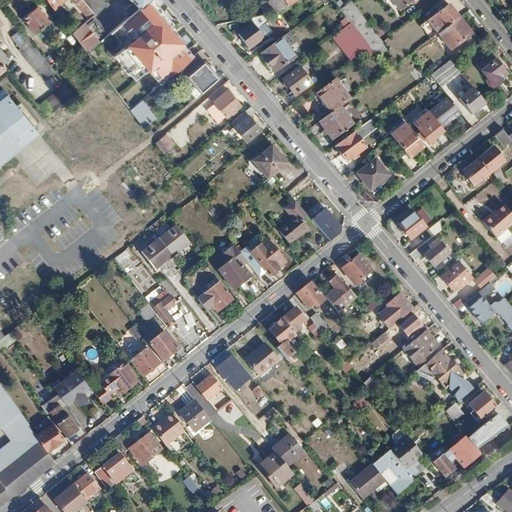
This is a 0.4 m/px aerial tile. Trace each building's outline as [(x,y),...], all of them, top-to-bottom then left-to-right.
[(147,0),(139,7),(112,30),(121,40),(112,48),(125,65),(124,66),(129,73),(135,67),(154,90),(194,57),(191,53),(170,29),(172,27),(151,2),(152,1),(150,0),(147,0)] [(285,0),(275,3),(277,13),(283,12),(288,9),(285,0)] [(284,0),(285,0),(288,9),(300,0),(284,0)] [(390,0),(399,12),(414,0),(390,0)] [(351,1),(340,10),(350,22),(368,47),(371,50),(382,42),(351,1)] [(445,27),(459,17),(449,4),(435,14),(445,27)] [(36,6),(23,16),(35,31),(48,22),(36,6)] [(238,34),(249,49),(271,33),(264,23),(266,22),(262,16),(249,19),(250,26),(238,34)] [(445,27),(438,33),(450,49),(471,33),(459,17),(445,27)] [(0,61),(3,64),(8,60),(0,49),(0,23),(1,23),(0,20),(0,61)] [(84,22),(72,32),(84,48),(95,40),(84,22)] [(368,47),(350,22),(331,37),(349,61),(368,47)] [(55,70),(21,28),(11,35),(20,46),(18,47),(44,79),(55,70)] [(281,38),(260,53),(274,71),(294,56),(281,38)] [(484,68),(481,71),(494,88),(502,82),(500,79),(506,74),(492,56),(481,64),(484,68)] [(451,59),(431,75),(443,90),(449,84),(446,80),(460,70),(451,59)] [(203,62),(186,77),(200,93),(217,79),(203,62)] [(284,81),(283,84),(286,88),(289,87),(295,95),(311,83),(299,68),(283,80),(284,81)] [(454,95),(470,88),(464,74),(448,80),(454,95)] [(335,79),(317,94),(331,111),(338,106),(349,97),(335,79)] [(65,83),(37,106),(47,118),(55,111),(75,95),(65,83)] [(486,103),(473,87),(459,99),(471,115),(486,103)] [(0,155),(32,131),(0,89),(0,155)] [(227,90),(212,102),(225,117),(239,105),(227,90)] [(449,98),(430,113),(430,114),(442,129),(462,114),(449,98)] [(142,100),(130,110),(145,129),(157,120),(142,100)] [(158,116),(164,124),(183,108),(177,101),(158,116)] [(230,124),(234,129),(248,117),(255,112),(250,106),(230,124)] [(331,111),(318,122),(332,140),(347,128),(336,114),(341,110),(338,106),(331,111)] [(430,114),(416,126),(429,143),(444,132),(442,129),(430,114)] [(248,117),(234,129),(246,143),(260,131),(248,117)] [(370,119),(335,146),(348,162),(366,148),(360,140),(377,127),(370,119)] [(406,124),(391,136),(410,159),(424,147),(406,124)] [(511,140),(510,138),(503,129),(495,136),(504,146),(511,140)] [(162,136),(155,143),(164,156),(172,150),(162,136)] [(270,145),(252,160),(269,180),(273,176),(286,165),(270,145)] [(492,147),(477,160),(489,174),(504,162),(492,147)] [(377,159),(358,174),(371,190),(389,176),(377,159)] [(489,174),(477,160),(462,172),(474,186),(489,174)] [(207,212),(197,198),(191,203),(202,217),(207,212)] [(293,220),(284,228),(296,242),(310,230),(302,221),(307,217),(294,202),(285,210),(293,220)] [(492,214),(483,222),(497,238),(511,224),(511,212),(506,206),(494,217),(492,214)] [(324,210),(311,221),(330,243),(339,235),(341,229),(339,227),(324,210)] [(414,212),(399,224),(411,239),(426,227),(414,212)] [(438,220),(427,229),(433,236),(444,227),(438,220)] [(177,227),(159,240),(171,255),(189,242),(177,227)] [(269,274),(270,275),(288,262),(282,255),(280,256),(268,238),(261,243),(249,252),(257,263),(251,267),(261,280),(269,274)] [(431,248),(423,255),(434,267),(449,254),(435,239),(428,245),(431,248)] [(171,255),(159,240),(142,254),(153,269),(171,255)] [(423,244),(410,254),(415,261),(428,249),(423,244)] [(247,263),(234,246),(223,255),(229,262),(219,271),(235,289),(251,276),(243,266),(247,263)] [(358,256),(342,270),(354,285),(371,271),(358,256)] [(458,263),(442,277),(454,291),(461,285),(463,287),(472,279),(458,263)] [(489,268),(483,273),(491,282),(496,277),(489,268)] [(474,281),(482,289),(491,282),(483,273),(474,281)] [(356,299),(336,275),(328,281),(334,288),(325,296),(330,302),(339,313),(356,299)] [(220,282),(198,300),(207,311),(213,306),(218,312),(234,299),(220,282)] [(482,289),(465,303),(469,308),(468,308),(482,324),(495,312),(480,296),(493,285),(491,282),(482,289)] [(311,283),(298,294),(309,307),(322,297),(311,283)] [(465,298),(474,291),(469,285),(460,292),(465,298)] [(174,321),(166,311),(176,303),(166,291),(160,296),(164,300),(158,305),(153,300),(150,302),(170,328),(173,325),(174,321)] [(381,321),(388,329),(412,309),(399,294),(385,305),(386,307),(379,312),(385,319),(381,321)] [(457,310),(465,303),(461,299),(453,306),(457,310)] [(157,313),(149,304),(140,311),(147,321),(157,313)] [(295,308),(282,318),(295,335),(302,330),(299,327),(306,321),(295,308)] [(320,311),(311,319),(315,324),(322,333),(331,325),(320,311)] [(410,314),(397,324),(408,336),(420,326),(410,314)] [(270,331),(281,344),(277,348),(286,359),(294,353),(285,343),(295,335),(282,318),(275,325),(276,326),(270,331)] [(317,337),(322,333),(315,324),(309,328),(317,337)] [(136,325),(130,329),(136,339),(142,335),(136,325)] [(164,332),(149,344),(163,361),(178,350),(164,332)] [(375,350),(389,338),(383,332),(369,343),(375,350)] [(406,348),(418,362),(437,346),(424,332),(406,348)] [(264,343),(246,359),(258,374),(269,365),(270,367),(279,361),(264,343)] [(147,348),(132,360),(144,376),(159,364),(147,348)] [(213,361),(218,367),(235,391),(251,377),(228,349),(213,361)] [(461,375),(441,351),(425,365),(446,389),(461,375)] [(122,390),(124,393),(138,382),(124,364),(110,375),(111,376),(122,390)] [(76,369),(53,386),(59,394),(66,406),(73,400),(77,405),(85,404),(88,396),(94,391),(76,369)] [(212,375),(198,386),(209,399),(222,388),(212,375)] [(103,386),(95,393),(104,405),(112,398),(110,395),(114,392),(117,395),(122,390),(111,376),(101,384),(103,386)] [(443,407),(447,411),(454,405),(475,387),(469,381),(458,390),(460,393),(443,407)] [(0,504),(55,460),(48,451),(41,442),(37,435),(0,382),(0,426),(4,424),(15,438),(0,450),(0,504)] [(270,400),(258,386),(254,389),(260,396),(256,400),(262,407),(270,400)] [(185,403),(191,400),(186,389),(179,392),(185,403)] [(477,424),(496,407),(483,393),(468,406),(472,411),(469,414),(477,424)] [(55,421),(67,437),(78,426),(68,413),(66,415),(59,406),(63,404),(57,396),(42,408),(46,413),(48,412),(55,421)] [(211,419),(195,400),(180,413),(196,432),(211,419)] [(228,425),(241,415),(230,400),(216,410),(228,425)] [(447,411),(446,412),(454,423),(463,415),(454,405),(447,411)] [(167,414),(152,425),(163,440),(178,428),(167,414)] [(498,414),(467,439),(476,449),(508,426),(498,414)] [(143,417),(138,421),(143,427),(148,423),(143,417)] [(53,423),(37,435),(41,442),(48,451),(64,438),(53,423)] [(131,451),(143,467),(163,452),(151,436),(133,449),(121,434),(115,439),(126,454),(131,451)] [(290,435),(272,449),(274,452),(287,467),(304,453),(290,435)] [(390,452),(413,480),(420,474),(416,469),(420,466),(416,461),(422,456),(407,437),(390,452)] [(466,437),(449,452),(454,457),(462,467),(479,453),(476,449),(467,439),(466,437)] [(287,467),(274,452),(258,465),(276,488),(293,475),(287,467)] [(390,452),(373,465),(387,481),(398,495),(414,481),(413,480),(390,452)] [(449,452),(434,464),(443,476),(452,468),(447,462),(454,457),(449,452)] [(120,456),(96,474),(104,484),(105,486),(113,480),(117,486),(134,473),(120,456)] [(373,464),(350,483),(364,500),(387,481),(373,465),(373,464)] [(92,469),(73,485),(85,500),(104,484),(96,474),(92,469)] [(181,481),(190,493),(198,487),(189,475),(181,481)] [(305,505),(311,500),(299,483),(292,488),(305,505)] [(338,483),(315,501),(318,505),(341,487),(338,483)] [(73,511),(80,507),(75,500),(79,497),(71,487),(54,500),(61,510),(59,511),(73,511)] [(511,492),(508,489),(497,502),(486,492),(480,497),(491,507),(495,504),(504,511),(507,511),(511,507),(511,492)]
